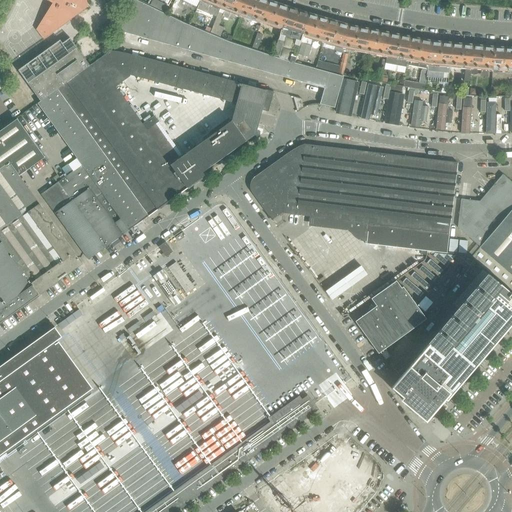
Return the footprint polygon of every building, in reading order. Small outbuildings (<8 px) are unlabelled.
[(87,0),(47,0),(53,3),(36,30),(44,40),(89,7),(87,0)] [(134,36),(143,4),(136,0),(131,0),(119,31),(134,36)] [(241,15),(245,0),(222,0),(220,7),(217,14),(215,20),(210,33),(220,38),(224,28),(219,26),(223,17),(233,21),(236,13),(241,15)] [(261,22),(268,1),(264,0),(245,0),(241,15),(261,22)] [(281,29),(288,7),(268,1),(261,22),(281,29)] [(150,40),(158,11),(143,4),(134,36),(150,40)] [(301,42),(308,14),(288,7),(281,29),(273,57),(281,59),(294,63),(296,57),(301,42)] [(163,44),(171,17),(158,11),(150,40),(163,44)] [(321,47),(329,20),(308,14),(301,42),(301,43),(298,55),(308,58),(315,60),(319,47),(321,48),(321,47)] [(178,48),(185,23),(171,17),(163,44),(178,48)] [(345,47),(349,26),(348,26),(329,20),(321,47),(342,53),(344,47),(345,47)] [(192,52),(198,29),(190,26),(185,23),(178,48),(192,52)] [(365,52),(369,30),(349,26),(345,47),(365,52)] [(207,56),(212,35),(198,29),(192,52),(207,56)] [(386,56),(389,34),(369,30),(365,52),(386,56)] [(257,50),(262,35),(257,33),(252,49),(257,50)] [(406,60),(410,38),(389,34),(386,56),(406,60)] [(221,60),(226,41),(212,35),(207,56),(221,60)] [(427,71),(431,42),(410,38),(406,60),(406,65),(423,68),(421,72),(419,83),(404,81),(403,87),(414,89),(425,90),(426,85),(427,71)] [(60,41),(18,70),(19,71),(22,75),(36,95),(40,101),(41,101),(57,89),(89,66),(69,39),(62,44),(60,41)] [(235,64),(241,46),(226,41),(221,60),(235,64)] [(450,66),(452,44),(431,42),(427,71),(449,73),(449,66),(450,66)] [(470,76),(471,68),(473,46),(452,44),(450,66),(453,67),(465,68),(464,81),(470,82),(470,76)] [(248,67),(253,50),(241,46),(235,64),(248,67)] [(493,70),(495,48),(481,46),(473,46),(471,68),(477,69),(493,70)] [(511,71),(511,48),(501,48),(495,48),(493,70),(502,71),(511,71)] [(263,71),(268,55),(253,50),(248,67),(263,71)] [(89,66),(57,89),(147,217),(157,209),(181,192),(187,188),(171,165),(170,164),(170,165),(115,87),(116,86),(124,80),(131,75),(137,76),(236,103),(237,103),(232,120),(231,121),(245,141),(251,137),(254,134),(256,127),(260,109),(268,111),(273,93),(273,92),(125,53),(115,52),(111,51),(110,51),(109,52),(96,61),(89,66)] [(344,75),(348,55),(343,53),(340,66),(339,74),(344,75)] [(276,75),(281,59),(273,57),(268,55),(263,71),(276,75)] [(290,79),(294,63),(281,59),(276,75),(290,79)] [(339,74),(340,66),(318,61),(317,62),(315,69),(338,75),(339,74)] [(306,76),(308,67),(294,63),(290,79),(304,83),(306,76)] [(338,75),(315,69),(308,67),(306,76),(304,83),(324,88),(320,104),(334,108),(335,107),(343,76),(338,75)] [(336,114),(352,117),(360,80),(349,78),(344,76),(343,76),(335,107),(337,107),(336,114)] [(390,87),(389,91),(401,93),(402,87),(390,85),(390,87)] [(381,88),(371,86),(364,118),(374,121),(381,88)] [(41,101),(37,104),(82,165),(128,230),(147,217),(57,89),(41,101)] [(405,96),(395,94),(389,124),(399,126),(405,96)] [(303,102),(295,103),(297,112),(296,112),(297,113),(301,110),(304,108),(303,102)] [(424,103),(414,102),(411,127),(421,128),(424,103)] [(448,106),(439,105),(436,130),(445,131),(448,106)] [(497,108),(487,108),(487,133),(497,133),(497,108)] [(472,109),(463,109),(462,132),(471,133),(472,109)] [(82,264),(38,203),(19,176),(45,158),(17,119),(0,131),(0,240),(39,295),(82,264)] [(181,158),(171,165),(187,188),(199,179),(197,175),(199,173),(199,174),(202,172),(206,169),(208,167),(209,167),(212,165),(214,163),(218,160),(219,161),(219,160),(218,157),(218,156),(219,156),(221,158),(224,155),(223,154),(224,153),(225,154),(227,155),(226,154),(227,154),(231,151),(233,150),(234,149),(237,147),(239,145),(243,142),(243,143),(245,141),(231,121),(229,123),(229,124),(213,136),(213,135),(212,136),(205,140),(203,142),(204,142),(189,153),(188,152),(185,154),(186,156),(182,159),(181,158)] [(446,253),(453,198),(457,163),(304,145),(300,147),(299,147),(293,151),(288,154),(271,166),(255,177),(253,179),(251,182),(251,185),(250,185),(251,188),(251,191),(252,192),(272,220),(281,213),(282,213),(285,213),(348,221),(348,223),(349,226),(349,228),(350,230),(351,232),(353,234),(354,236),(356,238),(358,239),(360,240),(363,241),(365,241),(365,244),(427,251),(446,253)] [(61,180),(59,182),(106,247),(128,230),(82,165),(74,171),(69,164),(62,169),(65,174),(59,178),(61,180)] [(511,182),(502,174),(480,201),(461,199),(457,228),(480,247),(471,257),(477,262),(467,274),(468,274),(468,273),(473,277),(471,279),(479,285),(488,274),(489,275),(490,273),(511,291),(511,182)] [(59,182),(41,194),(88,259),(88,260),(106,247),(59,182)] [(39,295),(0,240),(0,322),(12,314),(39,295)] [(173,252),(170,249),(165,242),(159,247),(163,253),(161,255),(163,257),(165,256),(166,257),(173,252)] [(446,400),(511,322),(511,294),(489,275),(488,274),(479,285),(392,387),(403,397),(401,399),(413,409),(425,420),(429,415),(435,409),(444,398),(446,400)] [(426,319),(403,287),(401,288),(396,280),(378,293),(371,298),(377,306),(355,321),(378,354),(426,319)] [(0,457),(89,394),(53,344),(54,343),(62,337),(56,329),(55,329),(54,327),(0,366),(0,457)] [(386,350),(381,354),(385,360),(390,356),(386,350)] [(175,511),(189,502),(187,500),(192,497),(193,499),(237,467),(246,461),(278,438),(317,410),(314,405),(311,401),(308,396),(303,400),(302,400),(300,399),(299,397),(291,403),(289,404),(269,418),(268,417),(271,422),(145,511),(175,511)] [(338,434),(257,490),(272,511),(275,511),(276,511),(358,511),(378,489),(361,474),(360,475),(346,462),(353,456),(338,434)]
